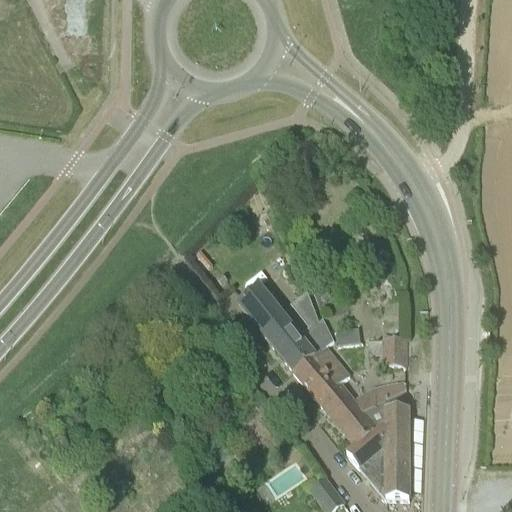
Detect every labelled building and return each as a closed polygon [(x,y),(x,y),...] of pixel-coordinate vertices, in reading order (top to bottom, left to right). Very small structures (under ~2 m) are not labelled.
[(294,378),(296,380),(315,364),(327,352),(328,354),(333,350),(325,337),(316,320),(308,301),(298,309),(297,308),(284,318),(261,290),(238,309),(294,378)] [(336,335),(337,349),(360,346),(358,332),(336,335)] [(382,342),(383,371),(406,370),(406,341),(382,342)] [(363,430),(406,403),(405,396),(406,395),(405,386),(398,386),(372,392),(353,403),(341,388),(350,380),(328,354),(327,352),(315,364),(296,380),(356,451),(357,452),(370,441),(363,430)] [(407,413),(406,403),(363,430),(370,441),(357,452),(356,451),(347,459),(359,472),(386,450),(387,505),(410,505),(409,413),(407,413)] [(321,511),(340,511),(345,509),(325,483),(309,496),(321,511)]
